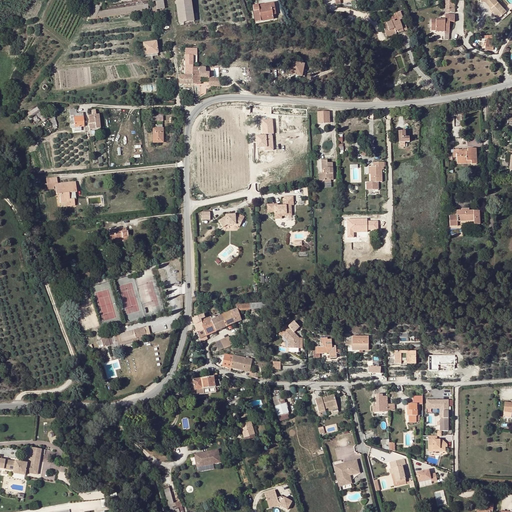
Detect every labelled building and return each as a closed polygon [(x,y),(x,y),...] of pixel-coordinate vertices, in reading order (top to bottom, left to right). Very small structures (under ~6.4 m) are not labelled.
[(98,11),(104,1),(103,0),(100,0),(98,1),(95,5),(94,4),(87,20),(95,19),(98,11)] [(155,2),(155,3),(156,10),(164,8),(163,0),(155,2)] [(175,0),(179,23),(194,21),(191,0),(175,0)] [(444,0),(445,11),(455,11),(455,0),(444,0)] [(481,0),(481,1),(485,1),(491,8),(492,7),(494,9),(493,10),(499,17),(506,11),(496,0),(481,0)] [(153,13),(157,12),(156,10),(155,3),(98,11),(95,19),(149,11),(152,10),(153,12),(153,13)] [(274,3),(258,5),(259,8),(271,6),(272,13),(275,13),(274,3)] [(259,8),(258,5),(252,6),(255,22),(273,19),(273,18),(272,13),(271,6),(259,8)] [(497,19),(499,17),(493,10),(491,12),(497,19)] [(383,28),(385,33),(394,29),(395,32),(398,31),(398,33),(407,30),(400,12),(389,16),(390,22),(386,24),(387,26),(383,28)] [(445,20),(431,19),(431,30),(436,30),(436,31),(445,31),(445,30),(449,30),(449,22),(454,22),(455,15),(445,15),(445,20)] [(396,34),(395,32),(394,29),(385,33),(387,38),(396,34)] [(487,38),(486,43),(485,48),(493,50),(494,44),(496,45),(497,41),(495,40),(495,39),(487,38)] [(143,43),(144,55),(157,53),(156,42),(143,43)] [(292,62),(289,75),(302,77),(304,70),(305,65),(292,62)] [(201,85),(201,78),(209,78),(209,73),(206,73),(206,68),(200,68),(193,68),(193,76),(193,85),(201,85)] [(180,76),(180,85),(185,85),(185,88),(193,88),(193,85),(193,76),(185,76),(180,76)] [(76,114),(76,109),(69,110),(70,116),(73,116),(74,121),(70,121),(71,127),(74,127),(81,127),(84,126),(83,113),(76,114)] [(96,114),(96,111),(92,111),(92,115),(88,115),(89,123),(93,123),(93,125),(100,124),(98,114),(96,114)] [(328,112),(318,113),(318,123),(329,123),(328,112)] [(255,150),(274,148),(272,119),(261,119),(262,135),(254,135),(255,150)] [(153,143),(163,143),(163,136),(162,136),(162,134),(163,134),(163,129),(162,128),(162,125),(156,125),(156,128),(153,128),(153,143)] [(409,132),(398,132),(399,143),(409,142),(409,132)] [(468,152),(458,153),(458,154),(456,155),(457,158),(457,164),(472,164),(472,165),(477,164),(476,149),(467,149),(467,150),(468,152)] [(325,179),(328,178),(328,180),(333,180),(332,162),(327,163),(327,160),(321,160),(321,169),(325,169),(325,173),(319,174),(319,180),(325,180),(325,179)] [(384,163),(375,163),(375,167),(373,167),(371,167),(371,174),(371,182),(366,182),(366,190),(378,190),(378,182),(382,182),(382,167),(384,167),(384,163)] [(76,182),(55,184),(56,194),(60,194),(61,204),(70,203),(70,206),(75,206),(74,199),(76,199),(75,196),(73,196),(72,193),(75,193),(77,192),(76,182)] [(279,204),(268,204),(269,212),(276,211),(276,215),(283,214),(283,216),(293,216),(292,206),(295,205),(294,197),(284,197),(285,206),(280,206),(279,204)] [(457,216),(449,216),(450,227),(458,226),(457,222),(474,221),(474,225),(480,225),(479,211),(469,212),(469,209),(461,210),(461,211),(457,212),(457,216)] [(225,214),(225,215),(217,220),(221,226),(225,223),(233,223),(238,225),(241,219),(243,216),(237,213),(235,216),(234,215),(233,213),(225,214)] [(115,237),(115,240),(123,240),(123,241),(123,244),(129,243),(127,232),(126,232),(126,228),(121,229),(121,230),(119,230),(119,229),(109,230),(110,237),(115,237)] [(226,327),(236,323),(231,312),(227,314),(224,315),(222,316),(226,327)] [(200,340),(202,339),(206,337),(207,336),(202,322),(207,320),(206,318),(205,314),(192,320),(195,327),(200,340)] [(215,319),(214,317),(210,318),(216,332),(226,327),(222,316),(215,319)] [(216,332),(210,318),(207,320),(202,322),(207,336),(216,332)] [(299,338),(294,333),(300,328),(294,321),(288,327),(290,329),(283,336),(289,342),(289,349),(299,349),(299,338)] [(134,331),(119,335),(122,342),(132,339),(133,343),(147,339),(144,328),(134,331)] [(225,349),(233,345),(229,337),(221,341),(225,349)] [(352,351),(359,351),(363,351),(369,351),(369,350),(368,337),(352,337),(352,340),(345,340),(346,346),(352,346),(352,351)] [(110,345),(108,338),(101,340),(103,346),(105,346),(106,347),(110,345)] [(321,339),(321,345),(324,345),(324,347),(315,348),(316,355),(324,354),(329,353),(330,357),(337,356),(337,354),(341,354),(341,350),(336,350),(336,346),(332,346),(331,340),(328,340),(327,338),(321,339)] [(225,349),(221,341),(215,344),(219,352),(225,349)] [(395,352),(395,364),(416,364),(416,352),(395,352)] [(224,360),(223,367),(231,369),(234,357),(228,355),(225,355),(224,360)] [(455,355),(428,355),(429,370),(438,370),(438,363),(455,363),(455,355)] [(234,357),(231,369),(250,372),(252,360),(234,357)] [(221,387),(217,373),(213,373),(214,377),(193,381),(195,391),(190,391),(190,392),(189,393),(189,394),(189,395),(189,396),(190,396),(190,397),(191,397),(192,397),(204,395),(203,390),(215,388),(221,387)] [(272,399),(275,408),(285,405),(282,396),(272,399)] [(325,410),(328,409),(337,406),(334,396),(328,398),(328,399),(322,401),(322,399),(315,401),(320,418),(326,416),(325,410)] [(377,406),(372,406),(373,413),(388,412),(388,411),(388,404),(387,397),(382,398),(382,396),(376,396),(377,406)] [(413,403),(413,405),(408,405),(408,411),(407,411),(407,417),(408,417),(416,417),(417,417),(417,412),(419,412),(419,405),(423,405),(422,398),(413,397),(413,403)] [(511,403),(504,402),(503,412),(511,412),(511,401),(511,403)] [(290,419),(285,405),(275,408),(279,422),(290,419)] [(239,420),(260,414),(267,412),(265,408),(238,416),(239,420)] [(440,427),(440,432),(441,432),(448,432),(448,412),(444,412),(444,415),(440,415),(440,423),(437,422),(437,427),(440,427)] [(246,437),(244,438),(246,443),(256,440),(251,422),(240,425),(242,430),(244,430),(246,437)] [(444,445),(439,440),(433,440),(432,437),(428,437),(428,452),(440,452),(439,453),(445,453),(445,448),(447,448),(447,446),(445,444),(444,445)] [(396,454),(372,447),(370,455),(390,461),(391,457),(395,458),(396,454)] [(31,448),(30,461),(29,464),(26,463),(26,462),(19,461),(0,459),(0,468),(13,471),(13,473),(24,474),(25,472),(33,474),(34,470),(38,471),(39,460),(41,449),(31,448)] [(194,450),(194,456),(196,456),(196,461),(203,460),(203,459),(212,459),(212,461),(217,461),(217,459),(218,458),(217,450),(216,450),(216,448),(203,449),(203,451),(199,451),(199,449),(194,450)] [(361,475),(357,461),(335,468),(340,485),(352,482),(351,478),(361,475)] [(394,474),(396,485),(406,483),(402,467),(402,464),(401,461),(391,463),(393,470),(390,470),(391,475),(394,474)] [(428,470),(415,472),(416,482),(429,480),(428,470)] [(174,503),(169,488),(164,490),(170,511),(183,511),(181,501),(174,503)] [(280,500),(279,496),(277,488),(267,490),(270,501),(266,502),(267,506),(280,503),(288,508),(294,499),(285,494),(284,496),(281,501),(280,500)]
